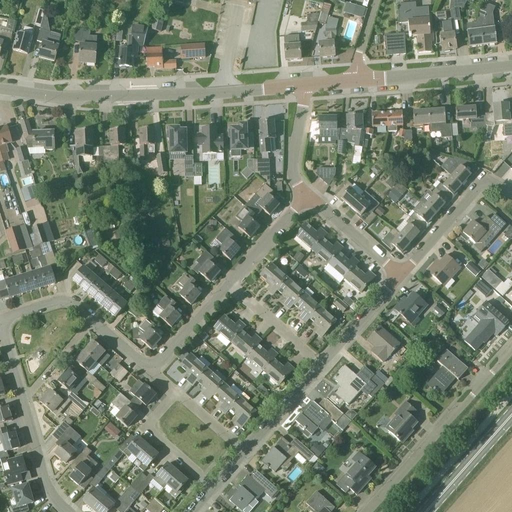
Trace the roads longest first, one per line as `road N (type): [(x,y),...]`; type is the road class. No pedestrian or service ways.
road 1 (tertiary): [(0,89),(61,97),(303,86)]
road 2 (residential): [(368,511),(511,349)]
road 3 (residential): [(400,274),(480,186),(494,182),(511,193)]
road 4 (tertiary): [(358,80),(511,65)]
road 5 (residential): [(215,488),(147,427),(176,394)]
road 6 (secondary): [(426,511),(511,414)]
road 7 (residential): [(320,366),(400,274)]
road 8 (residential): [(67,511),(47,485),(24,399)]
road 9 (residential): [(320,366),(230,284)]
road 10 (residential): [(400,274),(306,197)]
